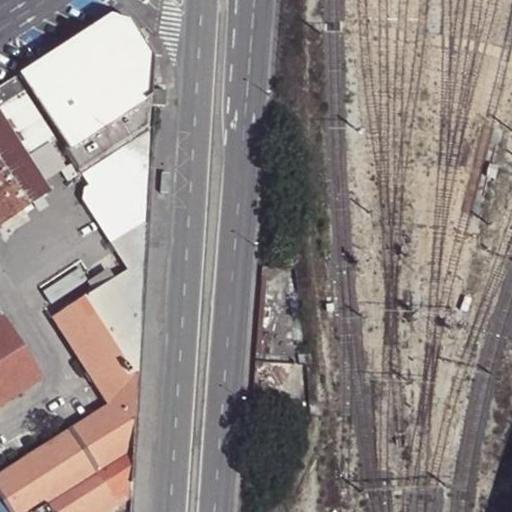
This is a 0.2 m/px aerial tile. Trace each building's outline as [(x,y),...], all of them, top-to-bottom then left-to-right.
[(29,88),(27,90),(62,144),(59,146),(58,152),(66,164),(72,175),(74,178),(81,178),(99,166),(105,177),(148,149),(157,57),(129,20),(109,15),(19,74),(29,88)] [(19,74),(0,86),(0,106),(22,92),(27,90),(29,88),(19,74)] [(53,140),(22,92),(0,106),(0,117),(26,158),(48,144),(53,140)] [(0,117),(0,162),(27,205),(47,192),(40,180),(26,158),(0,117)] [(48,144),(26,158),(40,180),(58,168),(62,166),(48,144)] [(145,220),(148,149),(105,177),(85,191),(82,202),(110,244),(145,220)] [(0,162),(0,222),(27,205),(0,162)] [(72,175),(66,164),(62,166),(58,168),(65,179),(72,175)] [(110,244),(128,272),(54,319),(108,404),(0,474),(0,511),(112,511),(130,500),(142,263),(145,220),(110,244)] [(78,270),(42,293),(49,305),(86,282),(78,270)] [(0,406),(38,382),(0,322),(0,406)]
